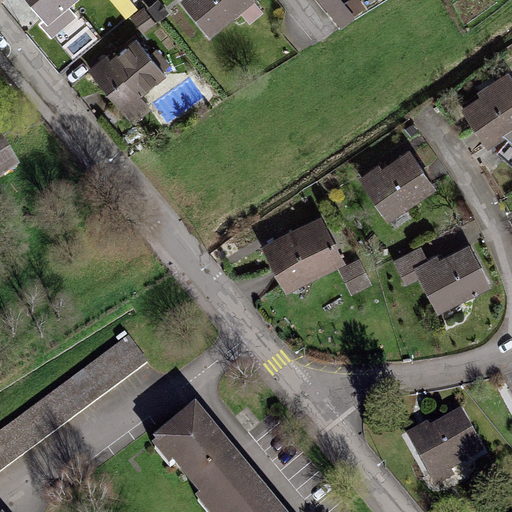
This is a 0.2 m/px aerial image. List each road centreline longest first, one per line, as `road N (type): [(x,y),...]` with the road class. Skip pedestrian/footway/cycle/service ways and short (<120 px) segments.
road 1 (residential): [(284,375),(0,29)]
road 2 (residential): [(284,375),(404,382),(511,348)]
road 3 (residential): [(401,511),(284,375)]
road 4 (residential): [(511,266),(431,118)]
road 5 (unknown): [(210,359),(214,393),(267,482),(261,511)]
